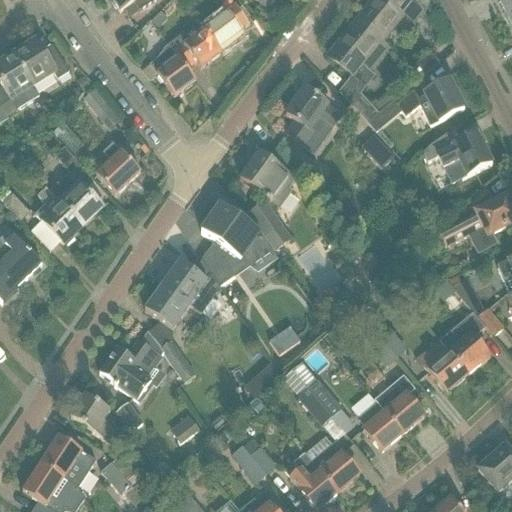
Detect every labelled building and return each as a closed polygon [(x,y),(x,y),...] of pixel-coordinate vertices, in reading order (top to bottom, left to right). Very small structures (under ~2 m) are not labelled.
[(109,0),(120,15),(133,6),(139,14),(161,0),(170,0),(172,1),(172,0),(109,0)] [(250,0),(266,12),(275,0),(250,0)] [(400,0),(375,0),(356,24),(381,44),(402,18),(413,27),(422,17),(400,0)] [(511,0),(505,0),(499,4),(511,28),(511,0)] [(249,28),(237,12),(232,5),(226,10),(227,12),(223,15),(225,18),(204,33),(221,56),(243,41),(239,35),(249,28)] [(160,14),(150,23),(157,30),(166,21),(160,14)] [(343,73),(350,79),(338,93),(367,125),(374,119),(378,115),(359,94),(372,79),(373,77),(362,69),(381,44),(356,24),(327,61),(343,73)] [(181,38),(167,48),(177,62),(186,74),(186,73),(196,66),(200,72),(221,56),(204,33),(187,46),(181,38)] [(54,78),(57,83),(69,76),(51,48),(41,55),(35,46),(13,60),(33,91),(54,78)] [(167,48),(158,59),(148,66),(157,77),(156,78),(173,101),(195,85),(186,73),(186,74),(177,62),(167,48)] [(430,55),(414,68),(409,72),(419,83),(439,66),(430,55)] [(0,110),(0,111),(11,104),(17,114),(39,100),(33,91),(13,60),(0,68),(0,110)] [(83,80),(77,85),(84,94),(90,89),(83,80)] [(449,85),(431,94),(424,97),(424,98),(419,103),(413,94),(396,108),(405,121),(420,110),(430,130),(463,113),(449,85)] [(286,138),(304,151),(314,137),(309,134),(317,123),(332,133),(342,119),(304,92),(285,118),(295,125),(286,138)] [(84,103),(95,117),(108,133),(118,125),(93,95),(84,103)] [(374,119),(367,125),(367,126),(373,133),(381,127),(374,119)] [(452,153),(445,156),(438,143),(430,148),(423,156),(428,166),(437,162),(451,189),(491,168),(476,138),(451,151),(452,153)] [(380,171),(392,160),(372,139),(360,150),(380,171)] [(114,200),(140,176),(121,156),(112,147),(103,156),(111,165),(95,180),(114,200)] [(68,177),(49,196),(54,201),(82,231),(102,213),(84,194),(94,184),(64,149),(52,160),(68,177)] [(294,183),(274,168),(258,157),(239,183),(267,202),(266,204),(267,204),(265,207),(248,218),(274,255),(291,243),(272,217),(289,194),(287,193),(294,183)] [(44,210),(35,219),(42,227),(49,234),(61,247),(63,249),(82,231),(54,201),(49,196),(45,191),(35,201),(44,210)] [(457,228),(437,238),(444,251),(467,239),(477,258),(497,247),(492,238),(511,227),(511,216),(505,203),(492,209),(483,192),(453,223),(457,228)] [(12,199),(3,207),(20,225),(29,217),(12,199)] [(220,209),(201,237),(244,268),(269,251),(259,237),(220,209)] [(8,234),(0,242),(0,306),(1,308),(4,305),(17,293),(16,293),(41,269),(27,254),(14,240),(8,234)] [(357,255),(345,264),(368,298),(379,287),(357,255)] [(179,266),(162,290),(189,310),(200,318),(219,291),(212,280),(200,262),(191,275),(179,266)] [(511,264),(496,271),(507,297),(511,294),(511,264)] [(227,270),(212,280),(219,291),(234,281),(227,270)] [(462,286),(451,291),(461,304),(477,322),(484,316),(467,283),(462,286)] [(189,310),(162,290),(144,315),(172,335),(189,310)] [(325,299),(313,307),(318,315),(321,319),(333,311),(325,299)] [(492,341),(502,332),(487,313),(484,316),(477,322),(492,341)] [(459,333),(441,348),(467,379),(488,361),(470,339),(467,342),(459,333)] [(380,343),(395,361),(404,352),(389,335),(380,343)] [(117,352),(99,378),(115,389),(114,391),(116,392),(117,391),(137,406),(143,397),(144,398),(147,395),(145,394),(151,386),(145,382),(163,357),(162,354),(158,348),(147,336),(140,346),(138,344),(126,359),(117,352)] [(395,361),(380,343),(370,351),(385,369),(395,361)] [(171,344),(160,352),(184,386),(195,379),(171,344)] [(467,379),(441,348),(439,346),(417,363),(445,397),(467,379)] [(269,366),(259,375),(270,387),(278,379),(269,366)] [(291,376),(282,384),(296,401),(306,393),(291,376)] [(316,385),(306,393),(330,422),(340,413),(316,385)] [(296,401),(295,402),(320,430),(330,422),(306,393),(296,401)] [(397,394),(379,409),(402,438),(423,420),(405,399),(402,401),(397,394)] [(367,398),(349,410),(356,420),(374,408),(367,398)] [(109,415),(102,410),(85,399),(70,422),(106,446),(114,434),(102,426),(109,415)] [(256,401),(249,407),(250,408),(256,416),(264,410),(256,401)] [(127,407),(115,416),(131,437),(143,428),(142,426),(127,407)] [(402,438),(379,409),(361,424),(367,431),(362,435),(380,456),(402,438)] [(185,427),(172,437),(179,448),(199,433),(189,419),(182,423),(185,427)] [(226,433),(214,444),(220,451),(232,440),(226,433)] [(96,465),(75,451),(58,440),(40,468),(63,483),(77,492),(77,493),(96,465)] [(311,465),(337,497),(359,479),(348,467),(353,464),(338,446),(336,444),(333,447),(330,449),(311,465)] [(252,445),(242,452),(249,461),(259,453),(252,445)] [(511,459),(504,450),(477,474),(497,497),(511,483),(511,459)] [(250,462),(242,452),(232,461),(255,489),(265,480),(250,462)] [(259,453),(249,461),(250,462),(265,480),(275,472),(259,453)] [(298,474),(288,482),(290,485),(313,511),(319,511),(337,497),(311,465),(305,457),(293,467),(298,474)] [(120,459),(111,466),(126,485),(135,478),(120,459)] [(111,466),(100,475),(102,477),(120,500),(131,492),(126,485),(111,466)] [(40,468),(22,496),(39,507),(35,511),(78,511),(85,502),(77,493),(77,492),(63,483),(40,468)] [(172,480),(163,487),(163,488),(168,494),(170,496),(179,489),(172,480)] [(179,489),(170,496),(177,505),(187,497),(179,489)] [(168,494),(158,508),(161,511),(168,511),(177,505),(170,496),(168,494)] [(200,511),(190,499),(189,501),(180,508),(183,511),(200,511)] [(261,511),(254,503),(242,511),(271,511),(268,508),(263,511),(261,511)] [(435,511),(456,511),(450,503),(448,505),(446,503),(435,511)]
